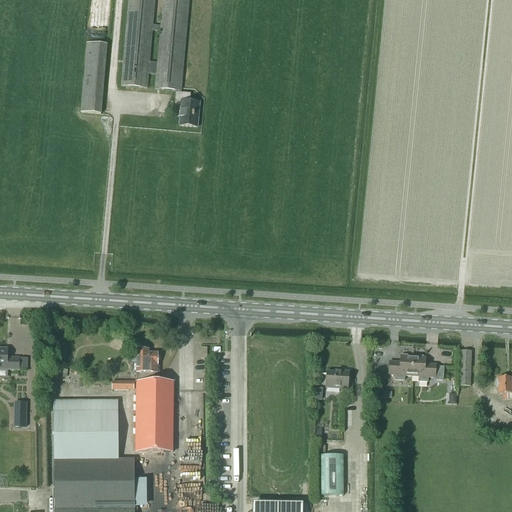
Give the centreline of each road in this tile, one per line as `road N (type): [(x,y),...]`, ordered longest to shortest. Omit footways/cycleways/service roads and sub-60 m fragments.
road 1 (primary): [(0,293),(511,327)]
road 2 (track): [(457,324),(490,0)]
